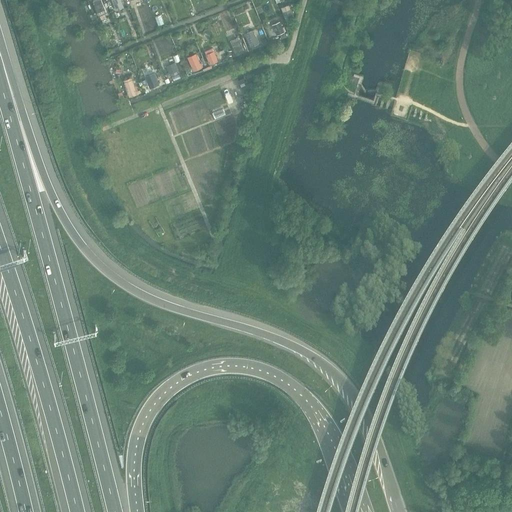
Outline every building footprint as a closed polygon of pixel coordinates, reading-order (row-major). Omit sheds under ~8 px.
[(287,6),(280,8),(283,17),(290,14),(287,6)] [(276,24),(269,27),(272,35),(279,33),(276,24)] [(245,31),(251,47),(260,43),(254,28),(245,31)] [(237,39),(229,42),(232,51),(240,48),(237,39)] [(210,64),(219,61),(214,47),(205,50),(210,64)] [(165,60),(172,76),(180,72),(173,56),(165,60)] [(191,60),(182,65),(187,73),(196,69),(191,60)] [(154,75),(146,80),(150,89),(159,84),(154,75)] [(134,77),(125,79),(130,96),(139,93),(134,77)] [(246,93),(229,100),(233,111),(250,104),(246,93)]
